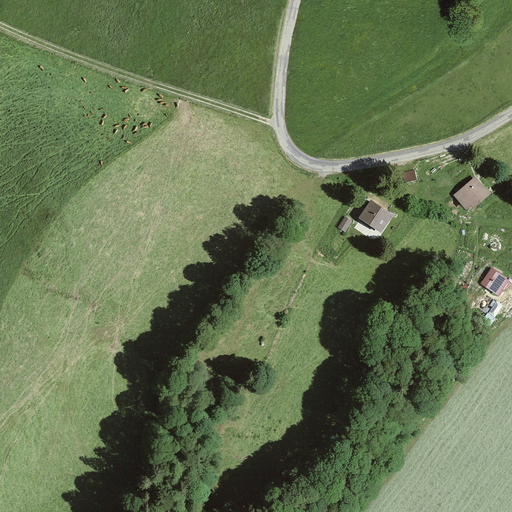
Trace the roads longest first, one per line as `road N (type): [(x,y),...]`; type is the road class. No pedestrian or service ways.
road 1 (unclassified): [(511,112),(468,139),(376,163),(323,168),(302,159),(278,127),(296,0)]
road 2 (track): [(278,127),(0,25)]
